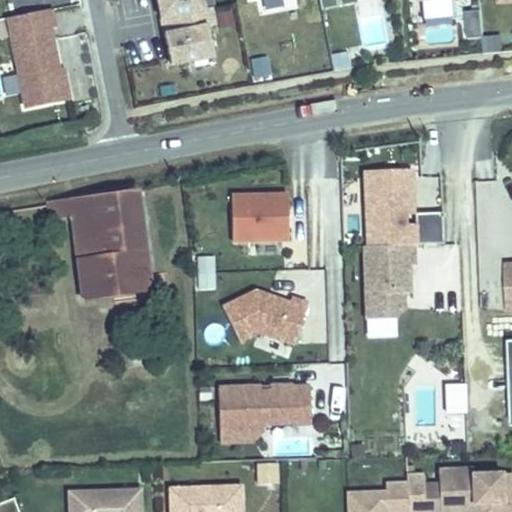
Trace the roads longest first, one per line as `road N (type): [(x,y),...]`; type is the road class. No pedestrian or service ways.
road 1 (tertiary): [(122,154),(511,89)]
road 2 (residential): [(95,0),(122,154)]
road 3 (tertiary): [(0,176),(122,154)]
